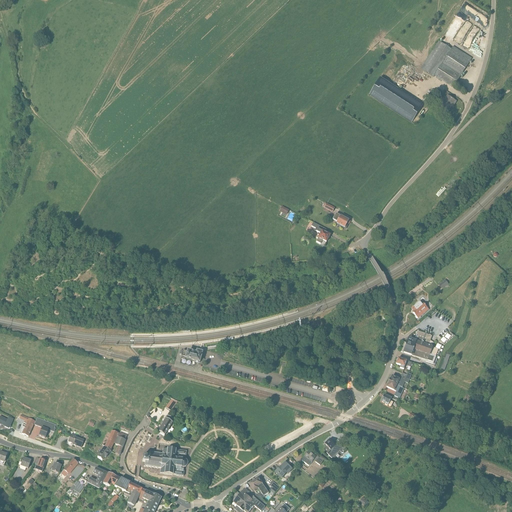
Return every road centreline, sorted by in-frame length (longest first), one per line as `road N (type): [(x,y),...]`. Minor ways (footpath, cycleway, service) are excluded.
road 1 (unclassified): [(212,506),(337,422),(380,383),(397,312),(361,242)]
road 2 (unclassified): [(443,144),(482,70),(492,0)]
road 3 (track): [(69,147),(25,98),(0,18)]
road 4 (unclassified): [(361,242),(443,144)]
